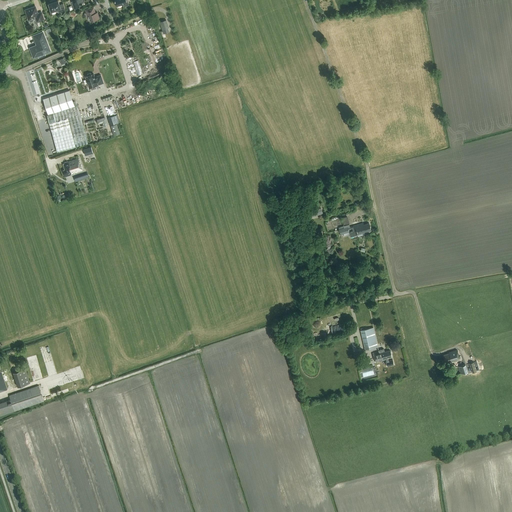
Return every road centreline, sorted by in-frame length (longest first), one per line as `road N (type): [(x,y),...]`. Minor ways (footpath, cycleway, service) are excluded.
road 1 (track): [(433,360),(413,290),(395,294),(364,155),(306,0)]
road 2 (track): [(19,76),(148,14),(143,0)]
